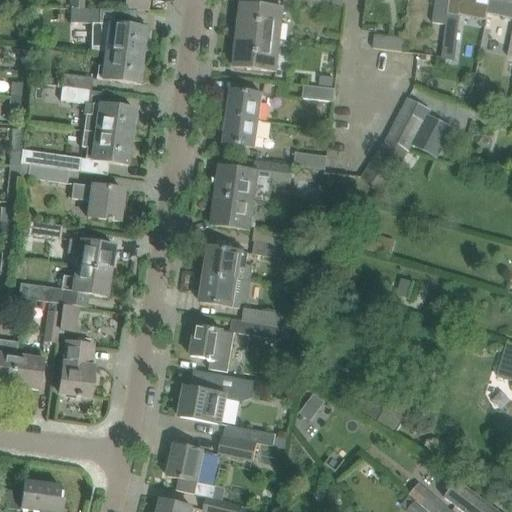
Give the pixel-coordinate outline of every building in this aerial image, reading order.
[(69,0),(69,9),(70,9),(70,10),(84,10),(84,9),(83,0),(69,0)] [(148,11),(148,0),(124,0),(125,10),(148,11)] [(435,0),(433,23),(446,25),(447,15),(449,0),(435,0)] [(449,0),(449,3),(447,15),(460,17),(487,22),(488,17),(491,0),(449,0)] [(511,0),(491,0),(488,17),(511,22),(511,0)] [(284,10),(242,6),(238,37),(281,42),(284,10)] [(142,58),(146,30),(109,25),(106,24),(106,10),(84,9),(84,10),(70,10),(70,23),(91,24),(90,50),(107,52),(106,53),(142,58)] [(406,35),(407,16),(378,14),(377,33),(406,35)] [(447,15),(446,25),(442,51),(455,53),(460,17),(447,15)] [(21,30),(20,45),(30,46),(32,31),(21,30)] [(403,40),(374,36),(372,50),(402,53),(403,40)] [(277,73),(281,42),(238,37),(235,69),(277,73)] [(29,60),(30,46),(20,45),(19,59),(29,60)] [(139,86),(142,58),(106,53),(105,68),(98,67),(96,81),(139,86)] [(64,75),(63,88),(91,91),(93,78),(64,75)] [(11,83),(9,97),(21,98),(22,84),(11,83)] [(334,103),(335,90),(304,86),(302,100),(334,103)] [(63,88),(61,101),(85,104),(87,104),(101,106),(103,93),(91,91),(63,88)] [(263,96),(231,91),(228,118),(259,123),(263,96)] [(19,111),(21,98),(9,97),(8,110),(19,111)] [(423,124),(429,114),(430,112),(409,100),(402,113),(423,124)] [(85,118),(83,132),(132,139),(136,111),(101,106),(87,104),(85,118)] [(416,137),(423,124),(402,113),(395,125),(416,137)] [(34,149),(33,133),(23,133),(23,114),(15,114),(15,150),(34,149)] [(450,126),(429,114),(423,124),(416,137),(413,143),(435,154),(450,126)] [(255,149),(259,123),(228,118),(224,145),(255,149)] [(411,146),(413,143),(416,137),(395,125),(389,138),(408,153),(411,146)] [(128,167),(132,139),(83,132),(81,148),(88,149),(86,161),(128,167)] [(408,153),(389,138),(382,148),(402,161),(408,153)] [(402,161),(382,148),(375,159),(395,172),(402,161)] [(21,166),(23,152),(12,151),(11,165),(21,166)] [(325,171),(327,158),(295,153),(293,167),(325,171)] [(81,160),(52,156),(45,155),(43,168),(69,172),(79,173),(81,160)] [(395,172),(375,159),(368,168),(388,182),(395,172)] [(221,168),(216,197),(255,203),(255,204),(270,206),(273,179),(291,181),(292,167),(256,162),(255,173),(221,168)] [(18,181),(21,166),(11,165),(9,165),(8,181),(18,181)] [(67,185),(69,172),(43,168),(30,166),(28,180),(67,185)] [(388,182),(368,168),(362,178),(382,192),(388,182)] [(119,223),(124,192),(74,185),(71,200),(90,203),(87,219),(119,223)] [(251,232),(255,204),(255,203),(216,197),(212,227),(251,232)] [(1,208),(0,219),(0,223),(10,224),(11,209),(1,208)] [(30,222),(28,235),(61,240),(63,227),(30,222)] [(252,242),(255,242),(281,246),(283,233),(255,229),(252,242)] [(354,229),(349,248),(377,256),(383,238),(354,229)] [(111,274),(115,248),(68,240),(66,254),(77,256),(75,268),(111,274)] [(292,248),(281,246),(255,242),(252,255),(290,261),(292,248)] [(2,246),(1,260),(10,261),(11,246),(2,246)] [(248,254),(209,248),(205,276),(237,281),(252,283),(254,271),(245,270),(248,254)] [(0,275),(8,276),(10,261),(1,260),(0,270),(0,275)] [(107,299),(111,274),(75,268),(73,279),(62,278),(60,290),(20,284),(18,299),(50,304),(78,308),(80,295),(107,299)] [(252,283),(237,281),(205,276),(200,304),(238,310),(239,308),(249,301),(252,283)] [(56,344),(58,330),(61,306),(48,305),(43,342),(56,344)] [(77,308),(61,306),(58,330),(74,332),(77,308)] [(285,317),(267,314),(243,310),(241,322),(283,329),(285,317)] [(232,348),(234,334),(280,342),(283,329),(241,322),(232,320),(230,333),(223,332),(196,328),(191,357),(209,360),(209,363),(211,363),(209,371),(228,374),(232,348)] [(89,368),(92,347),(90,347),(90,340),(77,339),(76,345),(66,344),(60,395),(76,397),(76,398),(81,399),(81,398),(90,399),(94,369),(89,368)] [(0,386),(11,388),(16,358),(14,357),(15,343),(0,340),(0,386)] [(511,346),(508,346),(498,378),(511,382),(511,432),(511,433),(511,436),(511,438),(511,440),(511,441),(511,346)] [(44,361),(16,358),(11,388),(39,392),(44,361)] [(248,380),(240,379),(194,371),(192,386),(195,386),(195,390),(185,389),(180,418),(211,424),(212,422),(221,424),(225,399),(245,403),(248,380)] [(314,396),(300,415),(311,423),(326,404),(314,396)] [(359,412),(395,435),(405,418),(409,410),(410,404),(408,400),(403,397),(395,397),(391,401),(386,408),(369,397),(359,412)] [(227,427),(224,439),(248,443),(274,447),(275,437),(251,432),(227,427)] [(253,462),(257,445),(248,443),(221,439),(218,455),(253,462)] [(204,453),(174,446),(168,478),(179,480),(177,492),(195,496),(198,484),(204,453)] [(423,464),(414,478),(428,486),(436,473),(423,464)] [(445,486),(451,491),(445,499),(461,511),(498,511),(452,477),(445,486)] [(207,495),(242,505),(246,491),(210,482),(207,495)] [(61,488),(23,483),(22,494),(5,491),(4,497),(6,498),(4,509),(20,511),(20,510),(38,511),(62,511),(64,502),(59,502),(61,488)] [(452,511),(419,483),(409,495),(429,511),(452,511)] [(241,511),(243,507),(213,500),(206,498),(202,511),(241,511)] [(192,511),(193,509),(162,501),(159,511),(192,511)] [(425,511),(415,503),(407,511),(425,511)]
